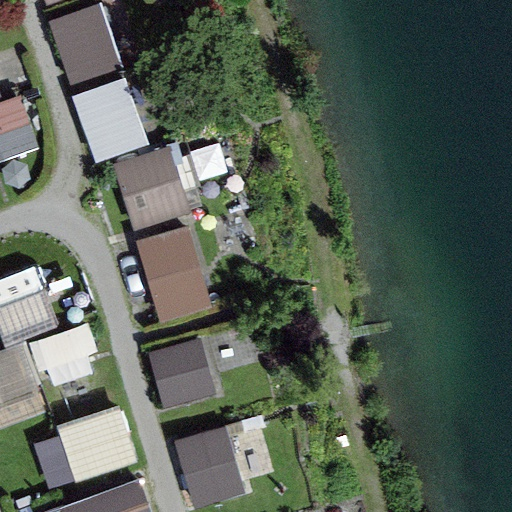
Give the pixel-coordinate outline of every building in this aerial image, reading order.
[(101,0),(97,0),(52,16),(74,78),(123,60),(101,0)] [(0,161),(36,147),(0,54),(0,161)] [(78,89),(96,163),(152,149),(133,75),(78,89)] [(181,148),(119,157),(130,230),(192,222),(181,148)] [(166,327),(220,310),(193,225),(139,243),(166,327)] [(0,401),(42,389),(26,335),(71,322),(47,241),(0,255),(0,323),(7,347),(0,348),(0,401)] [(156,349),(165,404),(223,394),(219,368),(259,362),(255,333),(156,349)] [(64,417),(120,403),(108,357),(52,372),(64,417)] [(77,478),(143,460),(128,405),(62,423),(77,478)] [(178,439),(196,505),(249,491),(231,424),(178,439)] [(37,511),(154,511),(143,476),(37,511)]
